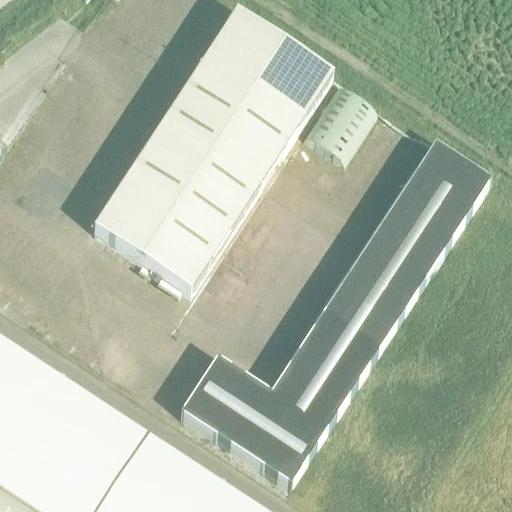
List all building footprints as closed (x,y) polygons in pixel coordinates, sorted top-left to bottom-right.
[(332,86),(236,23),(93,239),(190,302),(332,86)] [(337,91),(309,147),(352,168),(379,112),(337,91)] [(377,146),(370,165),(387,172),(394,153),(377,146)] [(270,402),(216,367),(180,424),(290,495),(490,190),(434,154),(270,402)] [(0,511),(248,511),(0,350),(0,511)]
